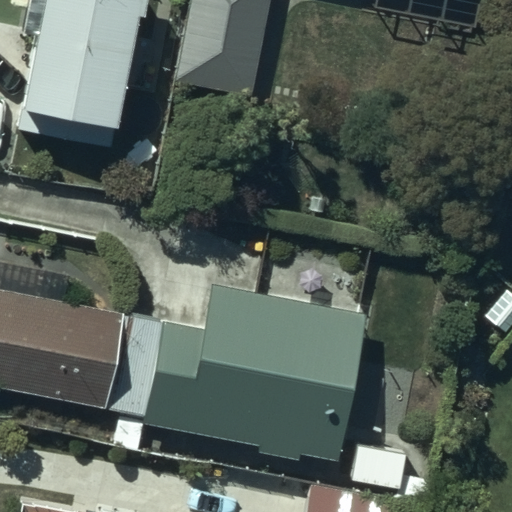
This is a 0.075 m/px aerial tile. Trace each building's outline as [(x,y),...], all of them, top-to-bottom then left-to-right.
[(27,25),(14,96),(20,97),(14,127),(104,143),(114,83),(142,88),(151,38),(124,33),(130,1),(137,3),(137,0),(19,0),(16,23),(27,25)] [(250,90),(266,0),(186,0),(173,77),(250,90)] [(200,324),(0,285),(0,382),(142,409),(141,418),(250,439),(249,448),(296,457),(297,451),(329,457),(358,305),(209,277),(200,324)] [(415,511),(418,497),(306,479),(300,511),(415,511)] [(128,511),(82,503),(80,511),(77,511),(18,500),(15,511),(128,511)]
